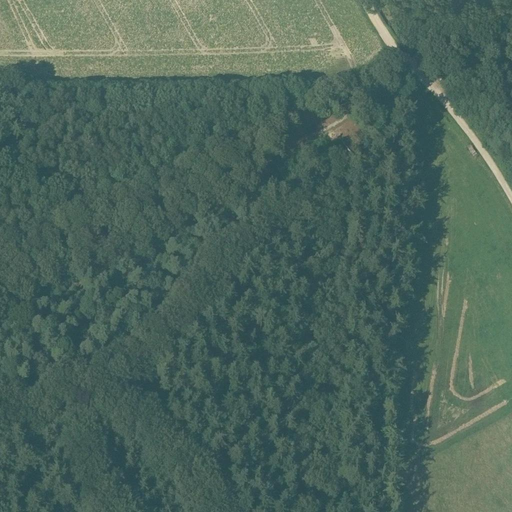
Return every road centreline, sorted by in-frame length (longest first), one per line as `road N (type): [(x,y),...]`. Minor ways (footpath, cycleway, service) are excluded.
road 1 (track): [(0,280),(353,119),(406,63)]
road 2 (unclassified): [(511,203),(487,158),(406,63)]
